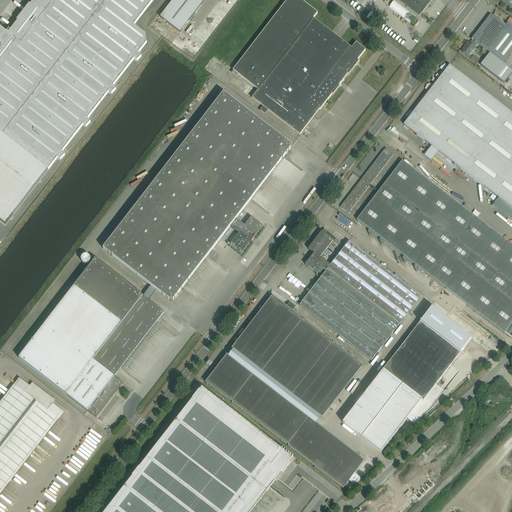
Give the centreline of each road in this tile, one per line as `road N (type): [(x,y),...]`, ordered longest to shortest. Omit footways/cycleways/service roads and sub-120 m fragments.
road 1 (tertiary): [(79,511),(419,72)]
road 2 (unknown): [(0,242),(151,42),(143,21),(161,0)]
road 3 (unclassified): [(344,511),(511,355)]
road 4 (unknown): [(378,124),(511,229)]
road 5 (unknown): [(511,416),(421,511)]
